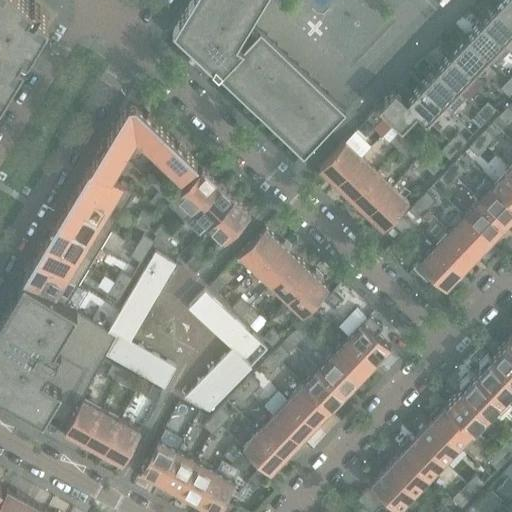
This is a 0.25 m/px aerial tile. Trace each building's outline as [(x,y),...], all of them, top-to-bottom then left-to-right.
[(0,0),(0,98),(48,19),(27,0),(0,0)] [(274,42),(251,19),(262,0),(190,0),(173,30),(208,64),(232,86),(256,109),(279,131),(303,154),(345,109),(328,93),(322,87),(298,64),(274,42)] [(511,0),(499,0),(495,5),(511,21),(511,0)] [(511,32),(511,21),(495,5),(480,21),(503,43),(511,32)] [(503,43),(480,21),(465,37),(488,58),(503,43)] [(488,58),(465,37),(450,52),(473,74),(488,58)] [(473,74),(450,52),(435,68),(458,90),(473,74)] [(458,90),(435,68),(420,84),(443,105),(458,90)] [(509,96),(511,92),(511,81),(508,78),(500,87),(509,96)] [(443,105),(420,84),(406,99),(394,88),(428,121),(443,105)] [(428,121),(394,88),(378,104),(401,126),(416,111),(428,122),(428,121)] [(496,109),(487,100),(478,109),(488,118),(496,109)] [(165,131),(134,102),(128,103),(113,129),(133,141),(136,135),(149,148),(165,131)] [(511,117),(511,111),(506,106),(498,115),(507,123),(511,117)] [(375,126),(383,118),(374,109),(366,118),(375,126)] [(479,127),(488,118),(478,109),(470,118),(479,127)] [(365,120),(357,128),(365,135),(373,127),(365,120)] [(486,146),(494,136),(485,128),(477,137),(486,146)] [(111,177),(133,141),(113,129),(90,166),(133,191),(134,191),(111,177)] [(406,139),(397,130),(389,140),(398,148),(406,139)] [(197,161),(165,131),(149,148),(181,178),(197,161)] [(458,149),(466,140),(457,131),(449,141),(458,149)] [(477,155),(486,146),(477,137),(468,146),(477,155)] [(335,182),(361,155),(371,144),(366,138),(355,150),(345,140),(319,167),(335,182)] [(415,148),(406,139),(398,148),(407,157),(415,148)] [(449,158),(458,149),(449,141),(440,150),(449,158)] [(351,197),(377,170),(361,155),(335,182),(351,197)] [(434,174),(442,165),(433,156),(425,166),(434,174)] [(456,177),(465,168),(455,159),(447,168),(456,177)] [(133,191),(90,166),(79,184),(122,210),(133,191)] [(184,218),(186,216),(218,181),(202,166),(167,202),(184,218)] [(511,170),(508,167),(493,183),(511,200),(511,170)] [(447,186),(456,177),(447,168),(438,177),(447,186)] [(367,213),(392,186),(377,170),(351,197),(367,213)] [(168,191),(149,173),(145,178),(159,191),(164,196),(168,191)] [(202,232),(209,224),(234,197),(228,191),(230,188),(220,179),(218,181),(186,216),(202,232)] [(511,217),(511,200),(493,183),(478,198),(506,224),(511,217)] [(122,210),(79,184),(68,203),(111,228),(122,210)] [(383,228),(408,201),(392,186),(367,213),(383,228)] [(426,208),(435,199),(426,190),(417,199),(426,208)] [(155,205),(164,196),(159,191),(149,201),(155,205)] [(224,239),(250,212),(234,197),(209,224),(224,239)] [(506,224),(478,198),(464,214),(491,240),(506,224)] [(426,208),(417,199),(408,208),(417,217),(426,208)] [(111,228),(68,203),(57,221),(100,247),(111,228)] [(148,225),(154,215),(143,209),(137,219),(148,225)] [(491,240),(464,214),(449,230),(476,256),(491,240)] [(100,247),(57,221),(46,240),(89,265),(100,247)] [(171,231),(162,223),(153,232),(162,240),(171,231)] [(254,268),(280,241),(264,225),(238,253),(254,268)] [(476,256),(449,230),(434,245),(461,271),(476,256)] [(171,249),(180,240),(171,231),(162,240),(171,249)] [(148,250),(154,240),(154,239),(143,233),(137,243),(148,250)] [(89,265),(46,240),(35,258),(77,284),(89,265)] [(270,283),(296,256),(290,250),(292,247),(284,240),(282,242),(280,241),(254,268),(270,283)] [(141,261),(148,250),(137,243),(130,254),(141,261)] [(461,271),(434,245),(413,267),(427,280),(432,275),(445,288),(461,271)] [(129,339),(175,262),(156,249),(109,327),(117,333),(129,339)] [(194,270),(202,261),(194,253),(185,262),(194,270)] [(286,298),(312,271),(296,256),(270,283),(286,298)] [(77,284),(35,258),(24,277),(66,302),(77,284)] [(125,287),(132,276),(121,270),(114,280),(125,287)] [(302,313),(328,286),(321,280),(323,277),(315,270),(313,272),(312,271),(286,298),(302,313)] [(217,293),(226,284),(217,275),(208,284),(217,293)] [(106,353),(117,333),(109,327),(108,328),(66,302),(24,277),(0,315),(0,393),(64,429),(82,396),(106,353)] [(119,298),(125,287),(114,280),(108,291),(119,298)] [(267,348),(204,288),(188,305),(231,346),(251,365),(267,348)] [(332,307),(341,298),(332,290),(323,299),(332,307)] [(249,306),(240,297),(231,306),(240,315),(249,306)] [(249,323),(258,314),(249,306),(240,315),(249,323)] [(310,330),(319,321),(310,312),(301,321),(310,330)] [(390,345),(377,333),(382,327),(369,314),(348,336),(375,362),(390,345)] [(310,330),(301,321),(292,330),(301,339),(310,330)] [(272,345),(281,336),(272,327),(263,336),(272,345)] [(175,364),(129,339),(117,333),(106,353),(164,384),(175,364)] [(375,362),(348,336),(333,352),(360,377),(375,362)] [(511,346),(506,340),(491,356),(511,376),(511,346)] [(289,352),(280,344),(271,353),(280,361),(289,352)] [(209,409),(251,365),(231,346),(184,396),(209,409)] [(360,377),(333,352),(318,367),(345,393),(360,377)] [(272,370),(280,361),(271,353),(262,362),(272,370)] [(511,387),(511,376),(491,356),(490,357),(487,355),(479,363),(481,366),(476,372),(503,397),(511,387)] [(116,379),(123,368),(112,362),(106,373),(116,379)] [(345,393),(318,367),(303,383),(330,409),(345,393)] [(127,385),(133,374),(123,368),(116,379),(127,385)] [(503,397),(476,372),(470,377),(467,375),(459,384),(462,386),(461,387),(488,413),(503,397)] [(250,393),(259,383),(250,375),(241,384),(250,393)] [(155,400),(161,389),(150,383),(144,394),(155,400)] [(330,409),(303,383),(288,398),(315,424),(330,409)] [(242,402),(250,393),(241,384),(233,393),(242,402)] [(488,413),(461,387),(446,403),(473,429),(488,413)] [(83,439),(101,407),(82,396),(64,429),(83,439)] [(315,424),(288,398),(273,414),(300,440),(315,424)] [(184,416),(189,405),(179,399),(173,410),(184,416)] [(473,429),(446,403),(441,408),(438,406),(428,416),(431,418),(458,444),(473,429)] [(221,424),(229,415),(220,406),(212,415),(221,424)] [(103,450),(121,417),(101,407),(83,439),(103,450)] [(300,440),(273,414),(258,430),(285,456),(300,440)] [(221,424),(212,415),(210,417),(203,424),(212,433),(221,424)] [(122,461),(140,428),(121,417),(103,450),(122,461)] [(458,444),(431,418),(416,434),(443,460),(458,444)] [(285,456),(258,430),(243,446),(270,472),(285,456)] [(443,460),(416,434),(411,440),(408,437),(399,447),(401,450),(428,476),(443,460)] [(159,481),(177,448),(158,437),(140,470),(159,481)] [(511,452),(511,444),(507,440),(497,450),(507,459),(511,452)] [(233,462),(241,453),(232,444),(223,453),(233,462)] [(178,491),(196,458),(177,448),(159,481),(178,491)] [(428,476),(401,450),(387,465),(414,491),(428,476)] [(497,469),(507,459),(497,450),(488,460),(497,469)] [(197,502),(215,469),(196,458),(178,491),(197,502)] [(414,491),(387,465),(371,482),(398,508),(414,491)] [(257,485),(266,476),(257,468),(248,477),(257,485)] [(228,498),(237,481),(215,469),(197,502),(216,511),(231,511),(239,504),(228,498)] [(485,482),(475,473),(467,482),(476,491),(485,482)] [(467,500),(476,491),(467,482),(458,491),(467,500)] [(19,511),(26,499),(28,496),(8,485),(0,500),(0,511),(19,511)] [(372,511),(381,503),(366,488),(357,497),(356,498),(370,511),(372,511)] [(43,511),(45,510),(28,500),(26,499),(19,511),(43,511)] [(452,511),(453,511),(444,503),(435,511),(452,511)]
